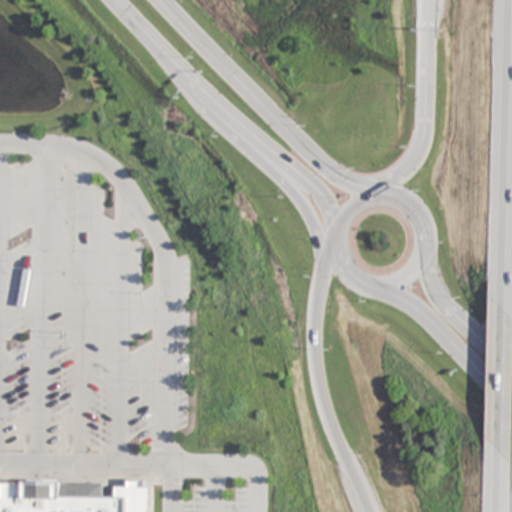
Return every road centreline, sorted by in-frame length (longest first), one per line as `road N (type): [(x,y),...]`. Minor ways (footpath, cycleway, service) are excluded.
road 1 (primary): [(112,0),(314,191),(334,227)]
road 2 (primary): [(370,195),(318,164),(158,0)]
road 3 (motorway): [(333,245),(314,300),(315,387),(366,511)]
road 4 (motorway): [(175,65),(204,113),(289,189),(312,229),(320,272)]
road 5 (motorway): [(425,0),(421,139),(384,195)]
road 6 (primary): [(374,285),(424,319),(511,407)]
road 7 (primary): [(511,378),(444,309),(422,251)]
road 8 (motorway): [(510,315),(505,461)]
